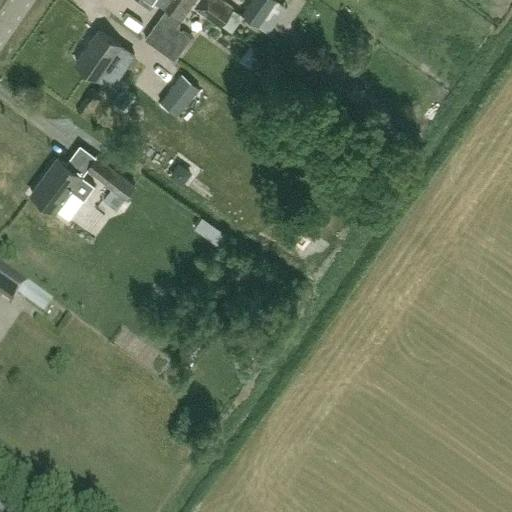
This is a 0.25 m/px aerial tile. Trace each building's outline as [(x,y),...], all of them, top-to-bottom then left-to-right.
[(168,8),(146,38),(176,59),(193,35),(179,25),(194,3),(190,0),(141,0),(152,7),(157,0),(168,8)] [(190,0),(194,3),(222,23),(234,6),(225,0),(190,0)] [(245,15),(260,25),(277,0),(252,0),(244,12),(243,13),(245,15)] [(101,28),(78,61),(99,76),(112,85),(135,52),(123,43),(101,28)] [(138,57),(125,69),(135,80),(148,67),(138,57)] [(161,101),(178,115),(200,87),(183,73),(161,101)] [(88,167),(113,186),(104,199),(117,209),(136,183),(97,155),(88,167)] [(96,184),(83,174),(59,156),(32,192),(56,210),(72,189),(85,198),(96,184)] [(0,265),(0,295),(13,304),(27,284),(0,265)]
